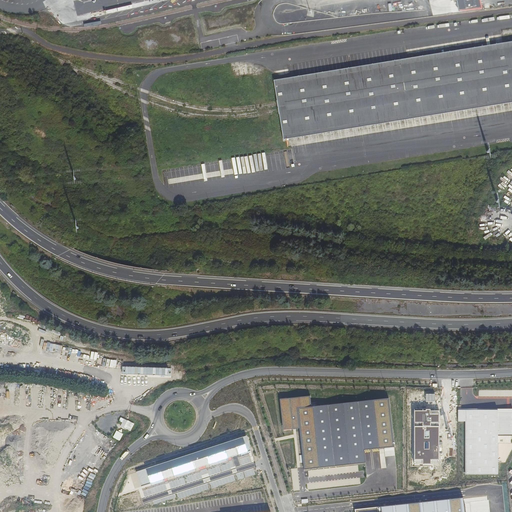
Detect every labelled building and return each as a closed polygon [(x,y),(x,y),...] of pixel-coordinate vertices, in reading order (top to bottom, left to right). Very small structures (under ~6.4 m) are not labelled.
[(511,40),(280,79),(270,80),(274,101),(274,107),(275,110),(275,113),(280,141),(287,140),(511,103),(511,40)] [(394,447),(389,398),(311,407),(310,396),(280,399),(283,430),(300,428),(304,470),(366,463),(364,450),(394,447)] [(426,410),(415,410),(414,464),(439,464),(439,411),(431,411),(431,409),(426,409),(426,410)] [(134,424),(121,417),(119,421),(122,423),(120,426),(130,431),(134,424)] [(113,438),(120,441),(124,434),(117,431),(113,438)] [(251,452),(246,437),(130,474),(122,493),(251,452)] [(464,511),(463,498),(355,509),(355,511),(464,511)]
